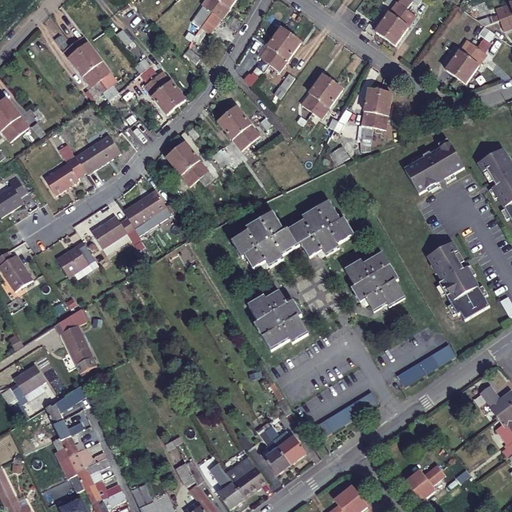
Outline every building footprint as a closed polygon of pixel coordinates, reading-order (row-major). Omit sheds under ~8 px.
[(214,13),(222,0),(206,0),(203,5),(214,13)] [(222,0),(214,13),(223,19),(237,0),(222,0)] [(428,0),(426,5),(432,9),(439,0),(428,0)] [(473,18),(488,11),(484,1),(469,8),(473,18)] [(385,39),(406,11),(397,4),(376,33),(385,39)] [(501,22),(511,17),(511,4),(511,5),(511,8),(506,12),(507,15),(499,18),(501,22)] [(406,11),(385,39),(395,46),(416,18),(406,11)] [(202,28),(208,21),(202,17),(197,25),(202,28)] [(511,17),(501,22),(494,25),(495,28),(498,27),(499,30),(502,28),(504,32),(511,29),(511,27),(511,26),(511,25),(511,17)] [(213,25),(208,21),(202,28),(208,32),(213,25)] [(485,28),(480,36),(484,39),(490,31),(485,28)] [(271,65),(292,37),(282,30),(261,58),(271,65)] [(490,31),(484,39),(490,42),(495,35),(490,31)] [(292,37),(271,65),(280,73),(302,44),(292,37)] [(75,45),(104,80),(113,73),(84,38),(75,45)] [(447,72),(456,78),(477,49),(467,43),(447,72)] [(104,80),(75,45),(66,53),(94,88),(104,80)] [(477,49),(456,78),(467,86),(487,56),(477,49)] [(145,61),(140,64),(145,70),(146,71),(150,67),(145,61)] [(145,70),(140,64),(134,69),(139,74),(145,70)] [(253,77),(259,81),(265,73),(259,69),(253,77)] [(272,72),(269,80),(278,83),(281,75),(272,72)] [(154,81),(177,109),(187,101),(163,73),(154,81)] [(287,93),(293,80),(286,77),(280,89),(287,93)] [(312,113),(333,84),(323,78),(302,107),(312,113)] [(167,117),(177,109),(154,81),(145,89),(167,117)] [(333,84),(312,113),(323,120),(343,91),(333,84)] [(121,92),(118,88),(113,92),(108,95),(112,100),(121,92)] [(375,128),(381,94),(369,92),(364,127),(375,128)] [(381,94),(375,128),(387,130),(392,96),(381,94)] [(0,106),(0,108),(25,142),(35,134),(27,122),(8,99),(0,106)] [(0,128),(16,149),(25,142),(0,108),(0,128)] [(228,117),(251,145),(261,136),(238,108),(228,117)] [(50,122),(44,115),(40,119),(45,126),(50,122)] [(251,145),(228,117),(219,124),(241,152),(251,145)] [(273,127),(268,121),(263,124),(269,130),(273,127)] [(335,132),(339,124),(333,121),(329,128),(335,132)] [(345,127),(339,124),(335,132),(341,135),(345,127)] [(198,136),(193,129),(187,133),(193,140),(198,136)] [(407,139),(404,130),(398,132),(401,141),(407,139)] [(88,173),(89,175),(123,153),(110,135),(77,157),(88,173)] [(170,143),(200,179),(209,172),(187,144),(183,147),(176,138),(170,143)] [(426,152),(406,163),(420,188),(440,177),(439,175),(445,172),(446,174),(466,164),(453,138),(433,149),(432,146),(425,150),(426,152)] [(163,148),(164,150),(170,158),(168,160),(190,187),(200,179),(170,143),(163,148)] [(329,156),(336,168),(349,159),(342,148),(329,156)] [(511,163),(504,148),(484,158),(488,167),(497,183),(494,185),(511,219),(511,163)] [(0,161),(0,170),(11,162),(6,156),(5,157),(0,149),(0,160),(0,161)] [(218,154),(223,161),(229,158),(223,150),(218,154)] [(223,161),(218,154),(214,157),(219,165),(223,161)] [(77,157),(76,156),(68,161),(70,164),(47,179),(58,196),(81,181),(80,178),(88,173),(77,157)] [(19,181),(12,186),(14,188),(0,197),(0,213),(4,219),(26,205),(22,199),(28,195),(19,181)] [(171,193),(176,199),(180,196),(175,189),(171,193)] [(131,219),(138,230),(171,208),(159,191),(149,197),(148,198),(126,212),(131,219)] [(302,247),(310,261),(323,254),(326,259),(340,252),(338,247),(354,238),(345,223),(342,225),(330,204),(303,219),(305,222),(292,230),(302,247)] [(286,233),(276,215),(247,231),(249,234),(233,243),(243,259),(245,258),(252,272),(267,264),(270,270),(284,262),(282,258),(296,250),(286,233)] [(138,230),(131,219),(124,224),(119,217),(95,233),(111,257),(136,240),(134,237),(140,233),(138,230)] [(296,250),(302,247),(292,230),(286,233),(296,250)] [(448,240),(428,251),(441,276),(436,278),(454,311),(457,309),(461,317),(486,303),(465,263),(462,265),(453,249),(448,240)] [(99,260),(88,243),(62,261),(73,278),(79,274),(83,280),(97,270),(93,264),(99,260)] [(17,257),(12,251),(0,258),(0,264),(18,292),(37,279),(20,255),(17,257)] [(400,284),(385,258),(366,269),(363,264),(346,275),(355,291),(352,293),(360,306),(367,302),(375,316),(388,308),(390,311),(406,301),(397,286),(400,284)] [(97,270),(104,266),(99,260),(93,264),(97,270)] [(256,325),(271,352),(290,341),(292,345),(309,336),(299,319),(303,318),(294,303),(287,307),(279,294),(266,301),(264,298),(249,306),(259,323),(256,325)] [(511,309),(504,295),(497,298),(506,314),(511,311),(511,309)] [(55,325),(81,309),(81,308),(79,303),(53,320),(55,325)] [(81,309),(55,325),(57,329),(58,328),(74,359),(90,351),(75,319),(84,315),(81,309)] [(506,315),(498,321),(501,325),(509,320),(506,315)] [(404,391),(457,361),(450,350),(398,379),(404,391)] [(34,364),(13,377),(24,394),(45,380),(34,364)] [(293,414),(276,385),(269,389),(277,403),(286,418),(293,414)] [(51,427),(62,422),(57,413),(84,396),(78,388),(75,390),(53,404),(42,409),(51,427)] [(495,419),(511,406),(511,396),(509,393),(498,402),(488,388),(478,396),(479,397),(473,401),(478,408),(484,404),(489,409),(488,409),(495,419)] [(371,394),(308,432),(315,443),(378,405),(371,394)] [(19,423),(27,418),(18,405),(10,409),(19,423)] [(511,406),(495,419),(502,428),(503,428),(507,433),(501,438),(505,445),(511,439),(511,406)] [(62,422),(51,427),(60,444),(83,433),(92,429),(89,422),(80,427),(81,428),(69,435),(62,422)] [(262,428),(290,467),(307,455),(295,438),(292,440),(288,433),(278,440),(267,425),(262,428)] [(290,467),(262,428),(257,432),(268,448),(266,449),(271,456),(265,460),(277,477),(290,467)] [(67,460),(85,452),(80,439),(85,437),(83,433),(60,444),(67,460)] [(244,437),(239,440),(247,452),(252,448),(244,437)] [(85,452),(67,460),(75,476),(106,460),(104,456),(92,462),(87,451),(86,451),(85,452)] [(83,491),(102,482),(97,474),(110,468),(106,460),(75,476),(83,491)] [(187,466),(196,482),(198,486),(204,482),(194,463),(187,466)] [(187,487),(196,482),(187,466),(186,465),(177,469),(187,487)] [(21,466),(13,466),(13,474),(21,474),(21,466)] [(411,495),(443,470),(439,466),(425,477),(421,472),(404,486),(411,495)] [(233,485),(244,500),(254,493),(253,492),(266,482),(255,467),(232,484),(233,485)] [(0,470),(0,502),(4,511),(29,511),(26,506),(19,509),(0,470)] [(443,470),(411,495),(418,505),(435,491),(432,487),(447,475),(443,470)] [(121,493),(119,488),(112,492),(112,493),(108,494),(102,482),(83,491),(91,508),(121,493)] [(244,500),(233,485),(218,496),(230,511),(244,500)] [(216,511),(198,486),(189,492),(198,504),(187,511),(216,511)] [(156,511),(145,487),(131,493),(140,511),(156,511)] [(341,511),(359,499),(352,489),(335,502),(338,506),(331,511),(341,511)] [(93,511),(117,511),(115,508),(126,502),(121,493),(91,508),(93,511)] [(359,499),(341,511),(361,511),(367,508),(359,499)]
